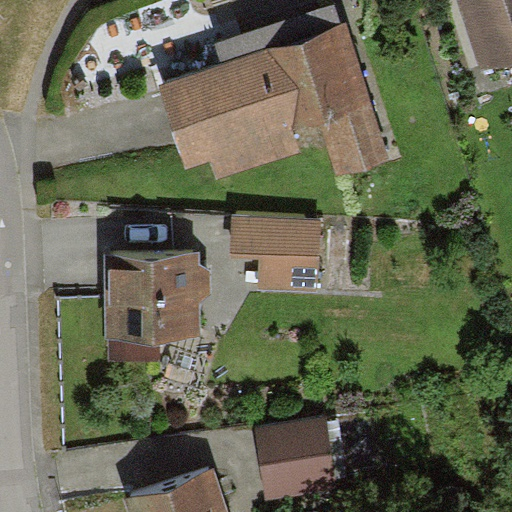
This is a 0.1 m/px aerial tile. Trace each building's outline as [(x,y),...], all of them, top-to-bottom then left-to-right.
[(320,0),(314,0),(212,34),(218,52),(266,35),(296,123),(311,118),(329,172),(385,154),(339,15),(327,19),(320,0)] [(511,0),(454,0),(478,70),(511,58),(511,0)] [(218,52),(150,74),(179,159),(202,151),(209,171),(277,149),(271,132),(296,123),(266,35),(218,52)] [(318,220),(226,215),(224,249),(250,251),(249,287),(314,290),(318,220)] [(335,222),(333,269),(358,270),(359,223),(335,222)] [(419,229),(369,225),(366,251),(417,256),(419,229)] [(134,252),(103,251),(100,354),(151,355),(152,333),(192,334),(194,242),(134,240),(134,252)] [(324,416),(251,422),(256,490),(329,484),(324,416)] [(217,511),(200,459),(118,486),(126,511),(217,511)]
